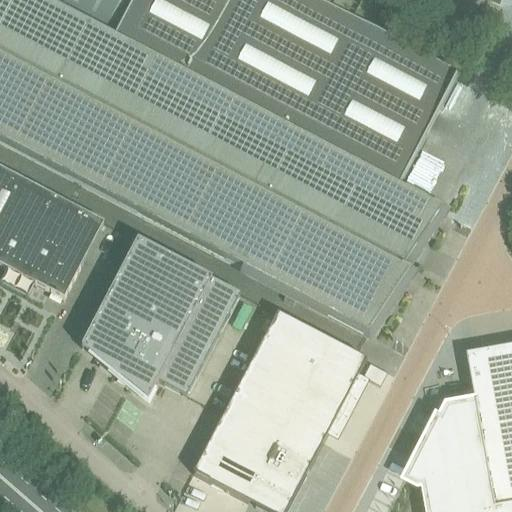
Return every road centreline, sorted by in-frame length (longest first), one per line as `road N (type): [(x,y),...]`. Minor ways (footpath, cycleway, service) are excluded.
road 1 (unclassified): [(340,511),(466,285)]
road 2 (unclassified): [(150,511),(0,380)]
